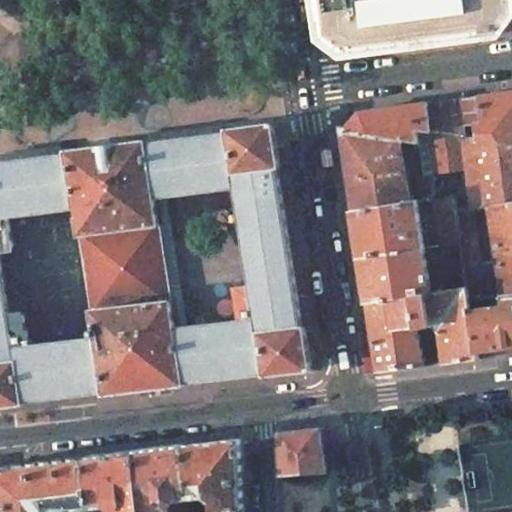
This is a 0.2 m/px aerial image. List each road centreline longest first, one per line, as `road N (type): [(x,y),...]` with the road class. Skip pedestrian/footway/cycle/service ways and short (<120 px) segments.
road 1 (residential): [(350,398),(304,89)]
road 2 (residential): [(0,439),(266,408)]
road 3 (residential): [(511,59),(304,89)]
road 4 (residential): [(350,398),(511,379)]
